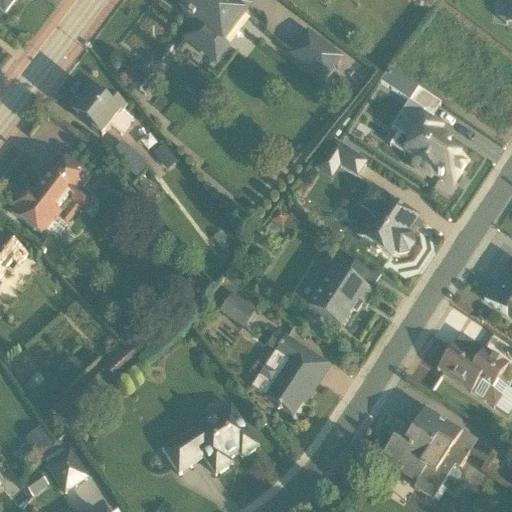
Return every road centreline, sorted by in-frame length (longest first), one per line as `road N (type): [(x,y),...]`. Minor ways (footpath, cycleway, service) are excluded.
road 1 (residential): [(511,175),(324,458),(273,511)]
road 2 (secondary): [(0,121),(93,0)]
